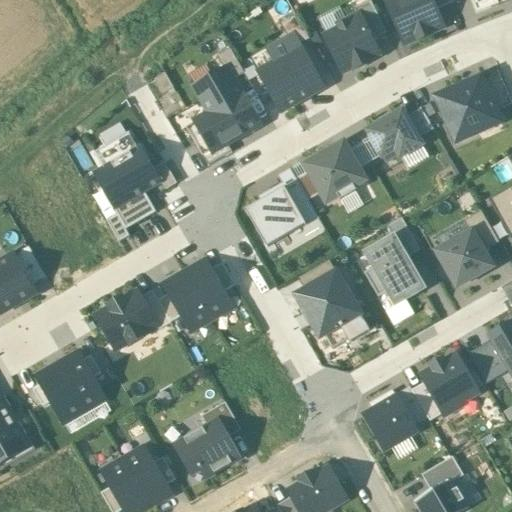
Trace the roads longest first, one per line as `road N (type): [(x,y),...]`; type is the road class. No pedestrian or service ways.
road 1 (residential): [(511,79),(493,34),(197,194)]
road 2 (residential): [(212,219),(323,407)]
road 3 (residential): [(323,407),(511,296)]
road 4 (residential): [(212,219),(65,307),(38,342)]
road 5 (residential): [(337,432),(203,511)]
road 6 (residential): [(125,71),(197,194)]
